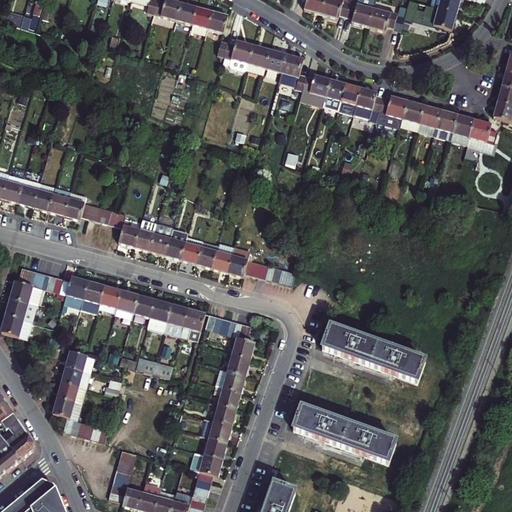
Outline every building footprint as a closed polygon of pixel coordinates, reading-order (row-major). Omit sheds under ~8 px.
[(135,0),(134,6),(151,11),(149,18),(156,20),(160,6),(152,4),(153,0),(135,0)] [(322,18),(326,0),(308,0),(304,13),(312,15),(322,18)] [(346,19),(350,6),(329,0),(326,0),(322,18),(330,20),(339,23),(340,17),(346,19)] [(458,0),(433,0),(431,11),(456,18),(459,10),(461,1),(458,0)] [(166,8),(160,6),(156,20),(179,26),(183,9),(173,6),(167,4),(166,8)] [(456,18),(431,11),(426,10),(424,16),(417,14),(419,8),(409,5),(407,12),(399,10),(397,19),(393,32),(401,34),(403,26),(412,28),(412,26),(439,34),(440,31),(451,35),(454,27),(456,18)] [(350,6),(346,19),(352,21),(351,26),(359,28),(368,31),(373,12),(350,6)] [(194,30),(199,13),(191,11),(183,9),(179,26),(194,30)] [(373,12),(368,31),(377,34),(385,36),(387,30),(393,32),(397,19),(373,12)] [(194,30),(209,35),(214,17),(206,15),(199,13),(194,30)] [(26,20),(10,15),(7,30),(22,34),(25,23),(25,22),(26,20)] [(214,17),(209,35),(225,39),(230,22),(222,20),(214,17)] [(38,38),(41,26),(25,22),(25,23),(22,34),(38,38)] [(237,50),(231,49),(228,63),(226,71),(249,77),(255,50),(247,48),(238,46),(237,50)] [(228,63),(231,49),(224,47),(220,61),(228,63)] [(255,50),(249,77),(266,81),(268,73),(273,55),(264,53),(255,50)] [(279,57),(273,55),(268,73),(284,78),(289,59),(279,57)] [(299,62),(289,59),(284,78),(301,82),(298,93),(305,95),(309,81),(302,80),(306,64),(299,62)] [(303,103),(310,105),(312,95),(328,99),(332,84),(323,82),(316,80),(315,83),(309,81),(305,95),(303,103)] [(344,106),(349,88),(342,87),(332,84),(328,99),(326,110),(342,114),(344,106)] [(504,95),(502,103),(511,105),(511,88),(506,87),(504,95)] [(356,90),(349,88),(344,106),(359,110),(364,93),(356,90)] [(364,93),(359,110),(382,116),(386,102),(378,99),(379,96),(373,95),(364,93)] [(328,99),(312,95),(310,105),(326,110),(328,99)] [(393,103),(386,102),(382,116),(389,118),(389,119),(405,123),(410,104),(399,101),(394,100),(393,103)] [(511,105),(502,103),(500,110),(497,119),(511,123),(511,105)] [(405,123),(422,128),(427,109),(418,106),(410,104),(405,123)] [(342,114),(357,118),(359,110),(344,106),(342,114)] [(438,132),(443,113),(435,111),(427,109),(422,128),(438,132)] [(357,118),(380,124),(382,116),(359,110),(357,118)] [(452,115),(443,113),(438,132),(455,137),(460,118),(452,115)] [(380,124),(403,130),(405,123),(389,119),(389,118),(382,116),(380,124)] [(469,120),(460,118),(455,137),(453,143),(470,148),(472,141),(477,122),(469,120)] [(483,124),(477,122),(472,141),(497,148),(501,133),(494,132),(495,127),(483,124)] [(403,130),(420,135),(422,128),(405,123),(403,130)] [(420,135),(436,139),(438,132),(422,128),(420,135)] [(436,139),(453,143),(455,137),(438,132),(436,139)] [(344,164),(341,177),(350,179),(353,165),(344,164)] [(0,202),(5,204),(9,186),(12,178),(12,176),(0,173),(0,202)] [(12,178),(9,186),(25,190),(27,183),(12,178)] [(36,212),(43,187),(27,183),(25,190),(20,208),(26,209),(36,212)] [(25,190),(9,186),(5,204),(12,206),(20,208),(25,190)] [(43,187),(36,212),(43,214),(50,216),(55,199),(57,191),(43,187)] [(72,195),(57,191),(55,199),(70,203),(72,196),(72,195)] [(89,201),(72,196),(70,203),(88,207),(89,201)] [(55,199),(50,216),(58,218),(65,220),(70,203),(55,199)] [(88,207),(70,203),(65,220),(73,222),(81,224),(82,221),(90,223),(94,209),(88,207)] [(101,211),(94,209),(90,223),(97,225),(101,211)] [(107,213),(101,211),(97,225),(103,227),(107,213)] [(110,229),(114,215),(107,213),(103,227),(110,229)] [(117,230),(122,217),(114,215),(110,229),(117,230)] [(125,228),(127,221),(128,218),(122,217),(117,230),(124,232),(120,247),(128,249),(136,251),(141,232),(125,228)] [(143,225),(127,221),(125,228),(141,232),(143,225)] [(144,253),(151,255),(160,225),(144,221),(143,225),(141,232),(136,251),(144,253)] [(160,225),(151,255),(158,257),(166,259),(174,232),(175,230),(160,225)] [(190,236),(174,232),(166,259),(173,261),(182,263),(189,239),(190,236)] [(197,267),(205,243),(189,239),(182,263),(189,265),(197,267)] [(206,270),(213,271),(221,247),(205,243),(197,267),(206,270)] [(221,247),(213,271),(220,273),(227,275),(235,249),(221,245),(221,247)] [(257,264),(249,261),(252,251),(236,247),(235,249),(227,275),(236,278),(244,280),(245,277),(253,279),(257,264)] [(257,264),(253,279),(260,281),(264,266),(257,264)] [(271,267),(264,266),(260,281),(267,282),(271,267)] [(273,284),(277,269),(271,267),(267,282),(273,284)] [(27,285),(31,270),(24,268),(20,283),(27,285)] [(280,286),(283,271),(277,269),(273,284),(280,286)] [(37,272),(31,270),(27,285),(33,287),(37,272)] [(286,288),(290,273),(283,271),(280,286),(286,288)] [(44,274),(37,272),(33,287),(40,288),(44,274)] [(296,275),(290,273),(286,288),(292,289),(296,275)] [(51,276),(44,274),(40,288),(42,289),(47,290),(51,276)] [(54,292),(58,278),(51,276),(47,290),(54,292)] [(73,277),(72,282),(68,296),(84,301),(90,282),(81,279),(73,277)] [(61,294),(65,280),(58,278),(54,292),(61,294)] [(72,282),(65,280),(61,294),(68,296),(72,282)] [(14,291),(12,298),(36,305),(38,305),(42,289),(40,288),(33,287),(27,285),(20,283),(16,282),(14,291)] [(97,284),(90,282),(84,301),(100,305),(106,286),(97,284)] [(116,310),(122,291),(114,288),(106,286),(100,305),(116,310)] [(122,291),(116,310),(134,315),(139,296),(130,293),(122,291)] [(316,296),(314,305),(333,308),(336,293),(325,291),(324,298),(316,296)] [(139,296),(134,315),(150,319),(156,300),(147,298),(139,296)] [(36,305),(12,298),(9,307),(7,315),(26,320),(32,322),(36,305)] [(164,302),(156,300),(150,319),(148,327),(165,332),(173,305),(164,302)] [(84,301),(83,307),(99,311),(100,305),(84,301)] [(173,305),(165,332),(181,337),(189,309),(181,307),(173,305)] [(198,312),(189,309),(181,337),(199,342),(207,315),(198,312)] [(21,338),(26,320),(7,315),(5,324),(2,332),(3,333),(21,338)] [(211,316),(207,331),(213,333),(217,318),(211,316)] [(219,334),(224,320),(217,318),(213,333),(219,334)] [(21,338),(28,340),(33,322),(32,322),(26,320),(21,338)] [(230,322),(224,320),(219,334),(226,336),(230,322)] [(237,323),(230,322),(226,336),(233,338),(237,323)] [(240,340),(244,325),(237,323),(233,338),(239,340),(240,340)] [(249,342),(253,328),(244,325),(240,340),(249,342)] [(334,328),(326,351),(350,360),(399,377),(420,385),(428,362),(334,328)] [(240,340),(239,340),(234,357),(252,362),(254,355),(257,345),(249,342),(240,340)] [(69,360),(68,367),(92,375),(96,359),(72,352),(69,360)] [(252,362),(234,357),(229,374),(247,379),(249,371),(252,362)] [(147,360),(139,358),(136,371),(143,373),(147,360)] [(120,367),(133,372),(136,364),(123,360),(120,367)] [(143,373),(153,375),(156,363),(147,360),(143,373)] [(156,363),(153,375),(159,377),(162,365),(156,363)] [(172,368),(162,365),(159,377),(168,380),(172,368)] [(65,375),(63,383),(88,390),(92,375),(68,367),(65,375)] [(244,388),(247,379),(229,374),(221,371),(216,388),(224,390),(242,395),(244,388)] [(113,380),(111,387),(121,390),(123,383),(113,380)] [(61,390),(59,398),(84,405),(88,390),(63,383),(61,390)] [(121,390),(111,387),(108,395),(119,398),(121,390)] [(224,390),(216,388),(213,396),(222,399),(224,390)] [(242,395),(224,390),(222,399),(219,407),(237,411),(239,404),(242,395)] [(68,419),(75,421),(80,422),(84,405),(59,398),(57,406),(54,415),(68,419)] [(0,423),(4,421),(14,414),(10,408),(8,405),(0,410),(0,423)] [(237,411),(219,407),(215,423),(232,428),(235,421),(237,411)] [(304,411),(296,432),(321,441),(370,458),(392,465),(399,444),(304,411)] [(4,421),(8,427),(18,420),(14,414),(4,421)] [(75,421),(68,419),(65,431),(71,433),(75,421)] [(33,448),(34,443),(18,420),(8,427),(14,436),(18,443),(10,449),(20,462),(27,456),(32,452),(33,448)] [(80,422),(75,421),(71,433),(78,435),(82,423),(80,422)] [(89,425),(82,423),(78,435),(85,437),(89,425)] [(232,428),(215,423),(210,441),(227,445),(230,438),(232,428)] [(0,436),(5,442),(11,438),(0,424),(0,436)] [(95,426),(89,425),(85,437),(92,439),(95,426)] [(102,428),(95,426),(92,439),(99,441),(102,428)] [(109,430),(102,428),(99,441),(106,443),(109,430)] [(0,455),(3,459),(0,460),(0,476),(1,477),(11,469),(20,462),(10,449),(5,442),(0,436),(0,455)] [(10,449),(18,443),(14,436),(11,438),(5,442),(10,449)] [(210,441),(205,456),(223,461),(225,454),(227,445),(210,441)] [(122,451),(120,458),(134,462),(136,455),(122,451)] [(205,456),(196,453),(191,470),(200,473),(205,456)] [(200,473),(214,477),(218,478),(220,469),(223,461),(205,456),(200,473)] [(120,458),(118,464),(133,469),(134,462),(120,458)] [(118,464),(116,471),(131,475),(133,469),(118,464)] [(116,471),(114,478),(129,482),(131,475),(116,471)] [(198,480),(212,484),(214,477),(200,473),(198,480)] [(114,478),(113,484),(127,488),(129,482),(114,478)] [(196,487),(210,491),(212,484),(198,480),(196,487)] [(6,511),(63,511),(54,488),(42,483),(6,511)] [(113,484),(110,492),(125,496),(127,488),(113,484)] [(208,498),(210,491),(196,487),(194,494),(208,498)] [(291,511),(298,495),(276,487),(270,503),(267,511),(291,511)] [(123,504),(122,506),(132,509),(139,511),(144,493),(127,488),(125,496),(123,504)] [(170,511),(174,502),(175,497),(176,495),(161,491),(159,497),(155,511),(170,511)] [(125,496),(110,492),(108,500),(123,504),(125,496)] [(188,511),(190,507),(192,502),(192,500),(193,497),(177,492),(176,495),(175,497),(174,502),(170,511),(188,511)] [(143,511),(155,511),(159,497),(144,493),(139,511),(143,511)] [(206,504),(208,498),(194,494),(193,497),(192,500),(206,504)] [(204,510),(206,504),(192,500),(192,502),(190,507),(204,510)]
